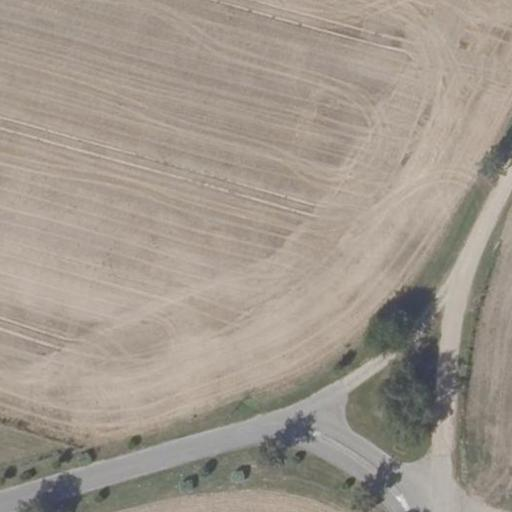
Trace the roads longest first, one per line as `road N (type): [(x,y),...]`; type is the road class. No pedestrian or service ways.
road 1 (track): [(445,511),(472,290),(511,202)]
road 2 (unclassified): [(156,454),(330,433),(390,468),(440,511)]
road 3 (track): [(258,437),(357,379),(472,290)]
road 4 (residential): [(0,502),(156,454)]
